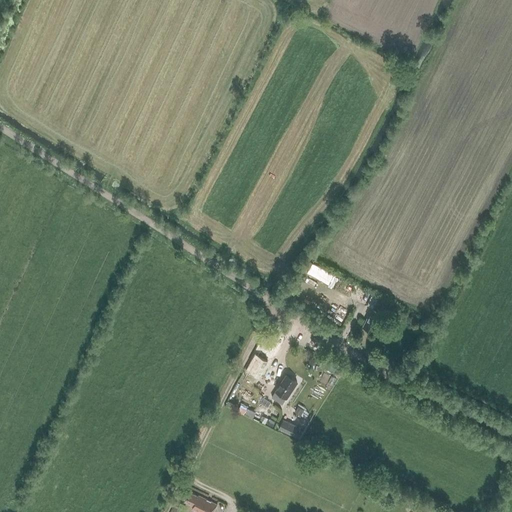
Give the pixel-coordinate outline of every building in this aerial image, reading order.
[(307,272),(329,284),(333,275),(312,263),(307,272)] [(381,321),(384,315),(380,313),(386,302),(342,280),(331,301),(345,309),(344,312),(347,313),(347,312),(350,313),(357,300),(372,308),(363,326),(374,331),(379,320),(381,321)] [(259,377),(268,361),(255,354),(246,370),(259,377)] [(286,374),(276,390),(271,397),(282,404),(297,381),(286,374)] [(234,404),(227,401),(225,405),(232,409),(234,404)] [(298,405),(294,411),(301,415),(304,409),(298,405)] [(278,428),(297,437),(302,428),(283,419),(278,428)] [(198,496),(189,492),(185,501),(194,505),(192,509),(198,511),(212,511),(217,504),(198,495),(198,496)] [(421,509),(424,503),(400,492),(397,497),(421,509)] [(420,511),(421,511),(431,511),(433,507),(424,503),(421,509),(420,511)]
